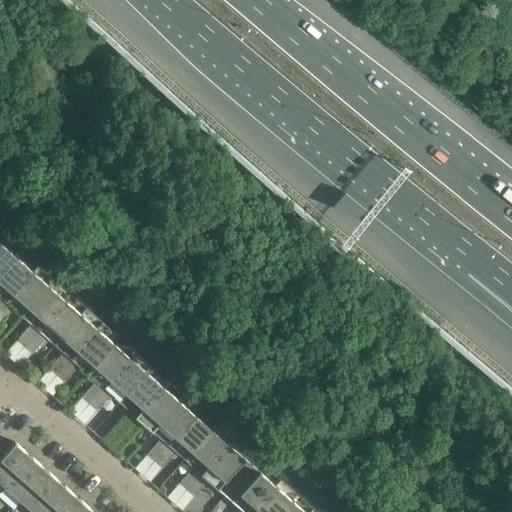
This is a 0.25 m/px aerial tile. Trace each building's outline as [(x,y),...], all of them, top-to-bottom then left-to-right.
[(0,275),(16,257),(0,243),(0,275)] [(0,308),(32,272),(16,257),(0,275),(0,308)] [(21,317),(49,286),(32,272),(0,308),(0,323),(13,309),(21,317)] [(25,345),(65,300),(49,286),(21,317),(30,324),(17,338),(25,345)] [(54,345),(81,314),(65,300),(25,345),(33,352),(45,338),(54,345)] [(57,374),(97,329),(81,314),(54,345),(62,353),(50,367),(57,374)] [(86,374),(113,343),(97,329),(57,374),(65,381),(78,366),(86,374)] [(90,402),(130,357),(113,343),(86,374),(95,381),(82,396),(90,402)] [(119,403),(146,372),(130,357),(90,402),(97,409),(110,395),(119,403)] [(122,431),(162,386),(146,372),(119,403),(128,410),(115,425),(122,431)] [(151,431),(178,400),(162,386),(122,431),(130,438),(143,424),(151,431)] [(155,460),(195,415),(178,400),(151,431),(160,439),(147,453),(155,460)] [(184,460),(211,429),(195,415),(155,460),(162,467),(175,452),(184,460)] [(187,488),(227,443),(211,429),(184,460),(192,467),(180,482),(187,488)] [(0,483),(4,487),(30,458),(29,458),(30,456),(14,442),(0,457),(0,483)] [(224,495),(251,465),(227,443),(187,488),(195,495),(208,481),(224,495)] [(20,502),(46,473),(45,472),(46,470),(30,456),(29,458),(30,458),(4,487),(20,502)] [(252,511),(276,486),(251,465),(224,495),(241,510),(239,511),(252,511)] [(32,511),(39,511),(62,487),(61,486),(63,484),(46,470),(45,472),(46,473),(20,502),(32,511)] [(68,511),(78,501),(77,500),(79,499),(63,484),(61,486),(62,487),(39,511),(68,511)] [(281,511),(292,501),(276,486),(252,511),(281,511)] [(93,511),(79,499),(77,500),(78,501),(68,511),(93,511)] [(304,511),(292,501),(281,511),(304,511)]
